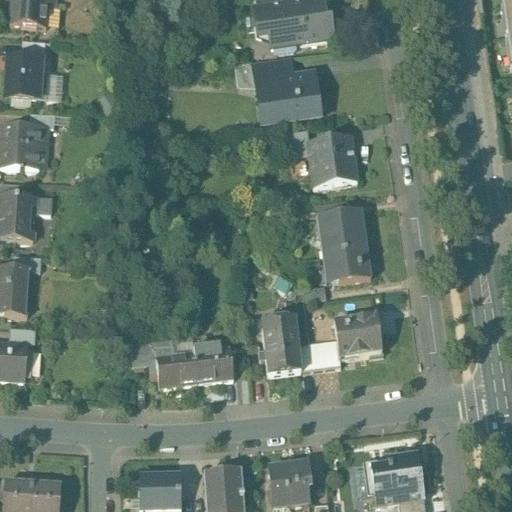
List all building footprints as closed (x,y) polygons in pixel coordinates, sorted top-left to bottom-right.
[(11,0),(10,8),(12,8),(10,27),(9,27),(9,28),(45,31),(45,30),(44,30),(46,11),(54,12),(54,0),(11,0)] [(279,0),(253,0),(255,10),(281,6),(279,0)] [(281,6),(255,10),(259,36),(271,34),(274,52),(329,44),(323,1),(281,6)] [(51,46),(22,44),(21,61),(41,63),(42,61),(43,61),(44,47),(51,48),(51,46)] [(21,61),(6,60),(3,100),(28,102),(28,103),(36,104),(36,103),(39,103),(41,63),(21,61)] [(290,62),(233,69),(237,91),(254,93),(253,87),(293,81),(290,62)] [(44,77),(44,103),(62,102),(62,77),(44,77)] [(293,81),(253,87),(254,93),(260,132),(319,123),(312,78),(293,81)] [(47,130),(5,127),(3,147),(0,147),(0,153),(0,171),(18,172),(18,175),(22,175),(22,173),(38,174),(39,151),(45,151),(47,130)] [(307,135),(280,139),(283,155),(307,151),(307,148),(306,149),(306,147),(308,147),(307,135)] [(308,147),(306,147),(306,149),(307,148),(307,151),(313,192),(312,192),(312,193),(357,187),(356,185),(355,186),(349,142),(350,142),(350,141),(308,147)] [(139,162),(127,163),(128,177),(141,176),(139,162)] [(21,188),(0,186),(0,199),(20,201),(21,188)] [(0,199),(0,242),(32,245),(32,244),(31,244),(32,217),(49,218),(50,204),(20,201),(0,199)] [(346,205),(314,209),(314,211),(316,210),(318,221),(347,217),(346,205)] [(328,257),(365,252),(360,215),(347,217),(318,221),(316,222),(318,240),(325,239),(328,257)] [(143,222),(131,223),(132,232),(144,231),(143,222)] [(365,252),(328,257),(332,288),(332,289),(370,284),(365,252)] [(40,262),(13,261),(13,274),(26,275),(39,275),(40,262)] [(13,274),(0,273),(0,318),(24,320),(26,275),(13,274)] [(323,290),(301,293),(303,305),(325,303),(323,290)] [(375,321),(333,327),(336,345),(339,364),(369,359),(370,361),(383,360),(380,343),(378,343),(375,321)] [(294,323),(261,327),(267,380),(300,376),(298,355),(294,323)] [(35,333),(9,332),(8,346),(26,347),(26,348),(34,348),(35,333)] [(192,344),(171,346),(171,345),(143,348),(145,370),(149,370),(150,376),(156,376),(158,393),(196,389),(193,352),(192,344)] [(336,345),(320,347),(321,352),(324,373),(340,371),(339,364),(336,345)] [(26,347),(8,346),(8,349),(0,348),(0,384),(24,386),(26,348),(26,347)] [(143,348),(130,350),(132,372),(145,370),(143,348)] [(220,354),(219,349),(193,352),(196,389),(232,385),(229,353),(220,354)] [(321,352),(309,353),(312,374),(324,373),(321,352)] [(309,353),(298,355),(300,376),(312,375),(312,374),(309,353)] [(417,458),(385,462),(386,469),(369,471),(374,511),(380,511),(396,510),(423,507),(417,458)] [(307,469),(267,474),(271,507),(286,506),(287,511),(309,508),(307,493),(310,493),(307,469)] [(239,475),(203,478),(205,511),(242,511),(241,504),(243,504),(242,500),(241,500),(239,475)] [(179,511),(179,480),(139,481),(139,511),(179,511)] [(58,511),(60,491),(4,487),(1,511),(58,511)]
